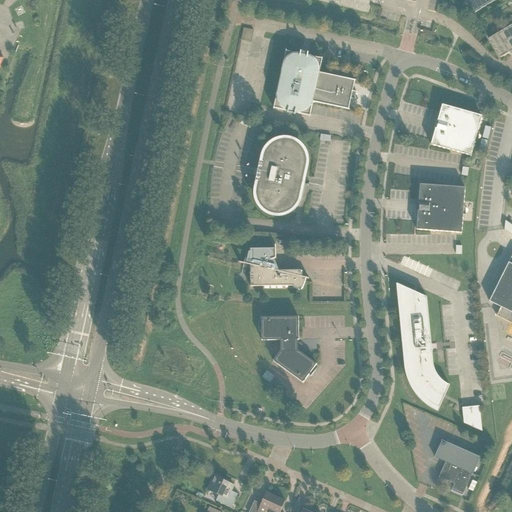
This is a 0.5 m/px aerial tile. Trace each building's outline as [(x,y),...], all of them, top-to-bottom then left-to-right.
[(511,0),(464,0),(465,1),(464,4),(468,5),(473,14),(496,0),(511,0),(511,24),(488,39),(500,58),(511,50),(511,0)] [(244,27),(242,38),(252,40),(254,29),(244,27)] [(355,100),(356,93),(352,92),(355,81),(319,74),(322,59),(286,51),(273,108),(310,116),(313,102),(348,110),(351,99),(355,100)] [(471,156),(482,116),(442,105),(431,145),(471,156)] [(483,124),(479,136),(488,139),(491,126),(483,124)] [(277,215),(279,215),(280,215),(282,215),(284,214),(285,214),(287,213),(288,213),(290,212),(292,211),(293,210),(294,208),(295,207),(296,205),(297,204),(298,203),(298,201),(299,199),(302,185),(307,164),(307,162),(307,161),(307,160),(307,158),(306,157),(306,156),(306,154),(305,153),(304,151),(303,150),(303,148),(301,146),(299,145),(298,143),(296,142),(294,141),(292,141),(291,140),(289,140),(288,139),(286,139),(285,139),(283,139),(281,140),(278,140),(276,141),(274,142),(273,143),(272,143),(270,144),(269,146),(267,148),(266,149),(266,150),(265,152),(264,153),(263,155),(256,190),(256,191),(256,194),(256,195),(256,196),(256,197),(256,198),(257,201),(258,202),(258,203),(259,205),(260,206),(261,208),(262,209),(264,210),(266,212),(268,213),(270,214),(272,214),(274,215),(276,215),(277,215)] [(462,233),(465,188),(420,184),(416,230),(462,233)] [(276,258),(276,249),(250,249),(250,252),(248,251),(246,262),(251,263),(251,265),(250,265),(251,266),(251,286),(250,286),(250,287),(301,286),(301,277),(309,279),(309,278),(301,276),(301,270),(279,271),(274,259),(276,258)] [(502,307),(498,315),(511,321),(511,255),(491,301),(502,307)] [(438,411),(450,385),(446,383),(443,381),(441,380),(439,378),(438,376),(437,375),(436,373),(435,372),(435,370),(434,369),(434,367),(433,365),(433,363),(427,297),(397,284),(396,284),(404,366),(404,368),(405,369),(405,371),(405,373),(406,375),(406,377),(408,380),(408,382),(410,386),(412,389),(414,392),(415,394),(418,397),(419,398),(420,400),(422,401),(424,403),(426,405),(429,407),(432,409),(434,410),(437,411),(438,411)] [(299,340),(298,317),(261,318),(261,320),(259,320),(259,331),(261,331),(262,341),(280,341),(280,352),(280,351),(273,361),(303,383),(309,375),(311,377),(317,368),(315,366),(316,364),(298,351),(297,351),(297,348),(300,348),(299,343),(297,343),(297,340),(299,340)] [(482,431),(479,405),(462,407),(463,423),(482,431)] [(473,474),(480,456),(442,439),(434,457),(445,462),(438,477),(454,484),(451,491),(462,496),(472,474),(473,474)] [(232,508),(238,494),(231,491),(233,485),(214,476),(208,490),(219,495),(216,501),(232,508)] [(268,511),(276,497),(266,492),(261,504),(254,501),(249,511),(268,511)] [(276,497),(268,511),(280,511),(285,501),(276,497)]
